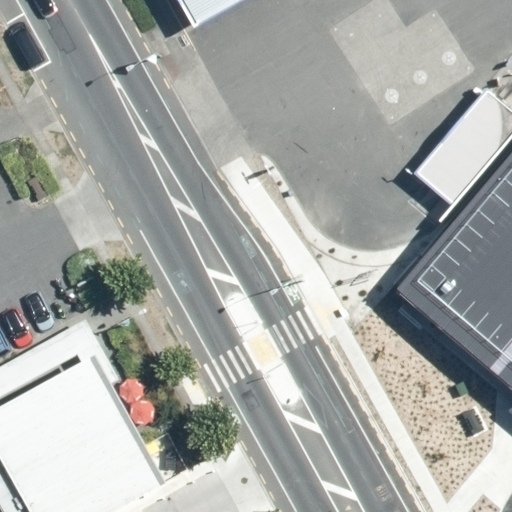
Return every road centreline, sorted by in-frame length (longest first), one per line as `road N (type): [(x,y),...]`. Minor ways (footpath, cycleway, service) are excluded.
road 1 (secondary): [(97,0),(386,511)]
road 2 (secondary): [(289,467),(38,0)]
